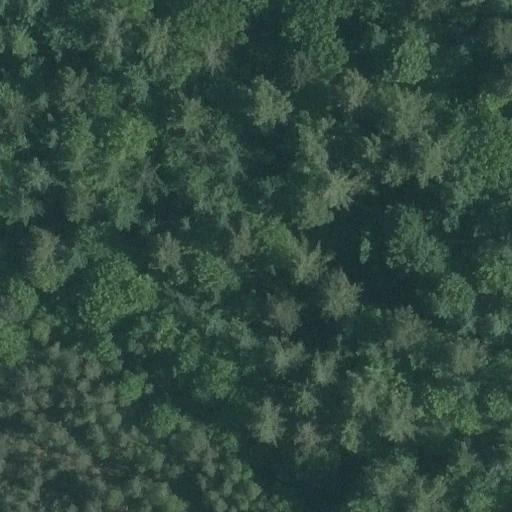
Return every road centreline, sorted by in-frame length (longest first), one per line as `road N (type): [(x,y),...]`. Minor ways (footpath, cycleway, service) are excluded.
road 1 (track): [(0,256),(339,511)]
road 2 (track): [(240,0),(511,114)]
